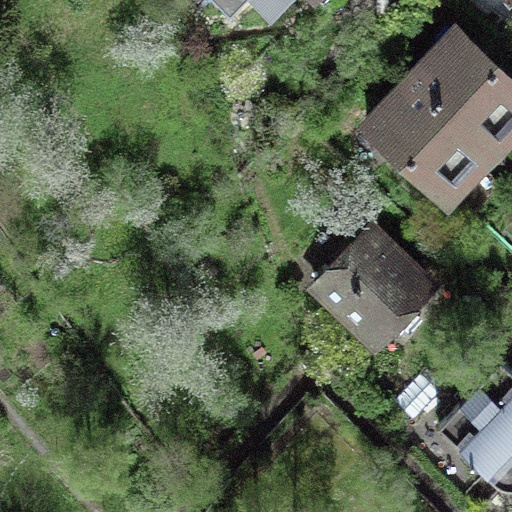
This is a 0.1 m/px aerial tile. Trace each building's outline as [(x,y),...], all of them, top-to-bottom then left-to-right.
[(214,0),(229,14),(242,0),(214,0)] [(412,74),(485,141),(511,112),(511,78),(456,27),(412,74)] [(485,141),(412,74),(366,122),(440,191),(485,141)] [(424,277),(367,224),(314,280),(370,334),(424,277)] [(511,367),(499,356),(437,423),(499,480),(507,482),(511,481),(511,367)] [(424,364),(393,399),(413,417),(444,382),(424,364)]
